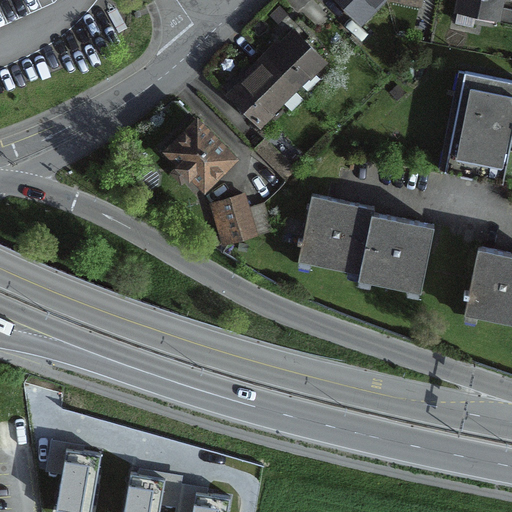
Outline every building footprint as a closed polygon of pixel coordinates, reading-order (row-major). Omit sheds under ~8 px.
[(340,0),(363,22),(383,0),(340,0)] [(397,0),(397,4),(414,8),(414,2),(422,3),(422,0),(397,0)] [(457,8),(455,21),(472,24),(473,18),(494,22),(495,16),(501,17),(504,0),(454,0),(453,8),(457,8)] [(259,53),(262,56),(295,89),(327,58),(293,23),(278,38),(277,36),(259,53)] [(240,76),(225,90),(260,125),(276,110),(274,107),(283,99),(293,109),(304,99),(295,89),(262,56),(240,77),(240,76)] [(503,180),(511,134),(511,74),(459,64),(438,166),(503,180)] [(389,92),(397,100),(406,92),(398,83),(389,92)] [(204,187),(240,152),(198,109),(161,145),(177,161),(169,169),(182,182),(191,173),(204,187)] [(265,135),(253,146),(285,178),(296,167),(265,135)] [(301,241),(296,264),(310,267),(311,261),(346,269),(346,271),(357,274),(372,204),(374,205),(375,201),(312,188),(302,234),(298,233),(297,240),(301,241)] [(209,201),(221,243),(272,228),(264,200),(250,204),(246,190),(209,201)] [(435,217),(374,205),(372,204),(357,274),(359,274),(357,282),(370,285),(372,279),(406,286),(405,291),(419,294),(435,217)] [(511,324),(511,326),(511,325),(511,246),(478,239),(464,307),(466,307),(464,316),(477,319),(478,313),(511,320),(511,324)] [(90,511),(100,452),(78,448),(65,446),(55,505),(90,511)] [(158,511),(164,477),(143,474),(130,472),(123,511),(158,511)] [(227,511),(230,495),(204,491),(196,489),(192,511),(227,511)]
